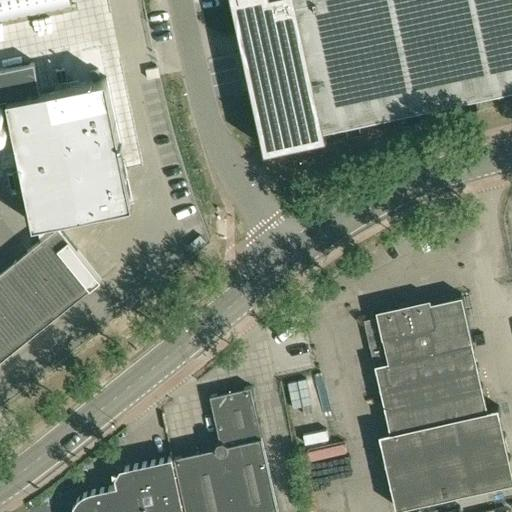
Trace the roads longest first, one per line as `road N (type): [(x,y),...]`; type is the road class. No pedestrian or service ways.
road 1 (tertiary): [(0,485),(289,258)]
road 2 (unclassified): [(289,258),(206,123),(178,0)]
road 3 (tertiary): [(289,258),(393,193),(511,154)]
